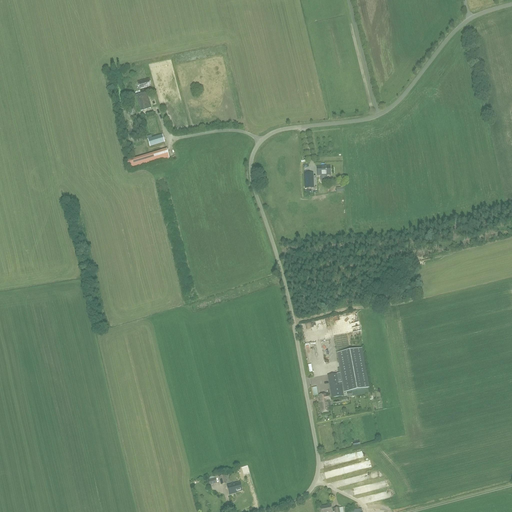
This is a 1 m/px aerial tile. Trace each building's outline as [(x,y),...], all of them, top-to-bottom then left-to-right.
[(145,89),(152,87),(149,79),(138,83),(140,90),(141,94),(136,95),(141,111),(151,108),(147,92),(146,92),(145,89)] [(150,147),(164,142),(162,135),(148,139),(150,147)] [(169,159),(167,150),(128,162),(130,170),(169,159)] [(330,167),(317,168),(317,176),(330,175),(330,167)] [(313,188),(312,173),(304,174),(305,189),(313,188)] [(333,318),(336,325),(342,323),(341,321),(345,320),(344,317),(342,318),(341,315),(333,318)] [(334,347),(323,349),(326,364),(333,363),(332,356),(335,356),(334,347)] [(337,353),(340,368),(338,369),(339,374),(329,376),(333,398),(344,396),(341,383),(343,383),(345,393),(352,392),(357,391),(369,388),(362,349),(337,353)] [(319,395),(321,413),(329,412),(327,402),(331,401),(329,394),(326,394),(319,395)] [(350,477),(345,478),(346,484),(364,481),(362,475),(359,476),(358,472),(355,473),(350,474),(350,477)] [(221,485),(227,484),(225,476),(219,477),(221,485)] [(356,498),(374,494),(373,490),(387,488),(386,480),(379,482),(380,483),(352,488),(354,495),(356,495),(356,498)] [(234,493),(242,490),(240,483),(227,486),(229,494),(234,493)]
